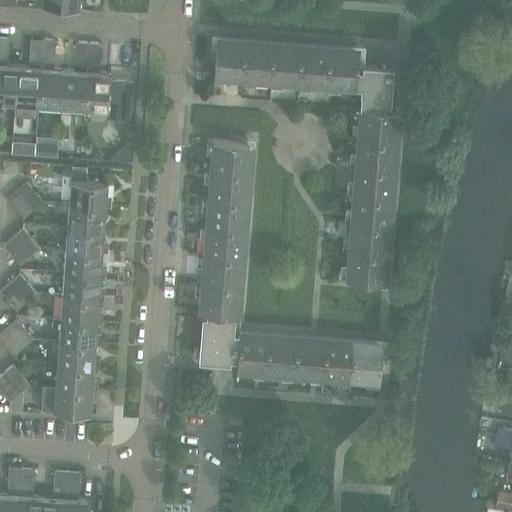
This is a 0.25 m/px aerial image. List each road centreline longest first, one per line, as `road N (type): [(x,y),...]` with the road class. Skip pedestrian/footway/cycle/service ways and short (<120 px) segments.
road 1 (residential): [(147,462),(178,35)]
road 2 (residential): [(0,22),(178,35)]
road 3 (residential): [(0,451),(147,462)]
